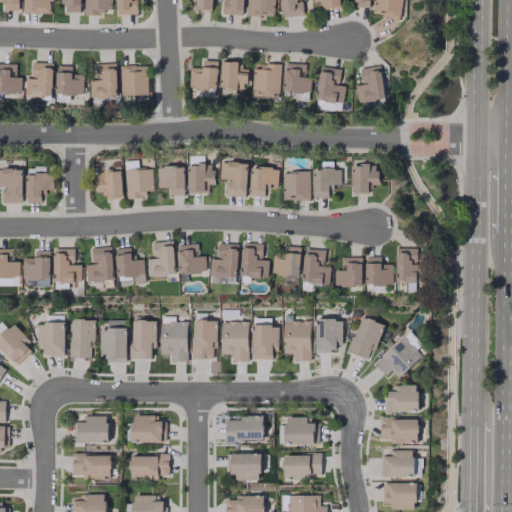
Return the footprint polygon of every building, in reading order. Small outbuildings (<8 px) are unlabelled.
[(18,10),(17,0),(0,0),(0,1),(2,1),(2,9),(18,10)] [(49,0),(23,0),(24,13),(49,13),(49,0)] [(62,0),(62,11),(79,11),(79,0),(62,0)] [(102,9),(110,9),(110,0),(85,0),(84,14),(102,15),(102,9)] [(135,0),(115,0),(116,14),(136,14),(135,0)] [(194,9),(211,10),(211,0),(194,0),(195,0),(194,9)] [(221,0),(221,13),(242,14),(242,0),(221,0)] [(273,16),(273,0),(247,0),(247,15),(273,16)] [(280,0),(282,17),(302,15),(301,0),(280,0)] [(339,8),(338,0),(312,0),(312,2),(319,2),(319,8),(339,8)] [(400,0),(373,0),(372,14),(399,17),(400,0)] [(189,67),(189,88),(216,89),(217,60),(201,60),(201,67),(189,67)] [(220,87),(228,87),(228,92),(235,92),(236,88),(246,89),(246,68),(237,68),(238,61),(221,61),(220,87)] [(15,63),(0,62),(0,92),(21,93),(21,77),(15,76),(15,63)] [(25,96),(51,96),(52,62),(35,62),(34,78),(25,78),(25,96)] [(91,97),(117,97),(116,62),(90,63),(91,97)] [(252,68),(252,91),(279,92),(279,63),(261,63),(261,68),(252,68)] [(303,64),(284,63),(283,91),(310,92),(310,77),(303,76),(303,64)] [(56,94),(83,94),(83,74),(71,74),(71,65),(56,65),(56,94)] [(148,94),(147,65),(122,66),(123,95),(148,94)] [(359,68),(362,84),(355,85),(358,103),(385,98),(378,65),(359,68)] [(340,68),(319,66),(316,100),(343,102),(345,85),(338,85),(340,68)] [(219,162),(219,179),(225,179),(224,195),(245,196),(246,163),(219,162)] [(213,184),(212,164),(186,164),(187,192),(207,191),(207,184),(213,184)] [(351,193),(368,193),(368,185),(377,184),(376,164),(350,165),(351,193)] [(168,194),(184,194),(183,166),(156,166),(156,187),(167,187),(168,194)] [(152,190),(151,167),(126,168),(127,198),(145,197),(145,190),(152,190)] [(248,195),(264,196),(264,184),(276,184),(277,168),(250,167),(248,195)] [(344,184),(343,167),(311,169),(312,198),(328,197),(327,184),(344,184)] [(21,168),(0,168),(0,186),(1,186),(1,202),(21,202),(21,168)] [(104,198),(121,198),(120,168),(94,169),(95,192),(103,191),(104,198)] [(281,171),(281,200),(309,199),(308,171),(281,171)] [(52,189),(52,173),(24,173),(25,202),(40,202),(40,189),(52,189)] [(174,275),(173,240),(152,241),(152,258),(147,258),(147,275),(174,275)] [(205,272),(205,255),(197,256),(197,243),(177,244),(178,273),(205,272)] [(237,243),(217,243),(217,258),(210,258),(209,276),(236,277),(237,243)] [(268,259),(261,259),(262,243),(241,243),(240,276),(267,277),(268,259)] [(271,274),(299,275),(300,246),(285,246),(284,253),(272,253),(271,274)] [(86,264),(86,281),(113,280),(112,247),(91,247),(91,264),(86,264)] [(131,259),(130,247),(115,247),(117,276),(134,276),(134,283),(144,282),(143,259),(131,259)] [(395,281),(416,281),(416,271),(422,271),(423,264),(416,264),(416,248),(396,247),(395,281)] [(18,258),(13,258),(13,248),(0,248),(0,277),(7,278),(7,285),(19,284),(18,258)] [(80,264),(74,264),(74,248),(53,249),(53,282),(81,282),(80,264)] [(330,266),(324,266),(324,249),(303,248),(302,282),(329,284),(330,266)] [(23,257),(23,278),(50,278),(49,250),(34,250),(34,257),(23,257)] [(361,286),(361,257),(342,256),(342,269),(334,269),(334,285),(361,286)] [(364,285),(392,285),(392,264),(380,263),(380,256),(365,256),(364,285)] [(347,352),(366,358),(369,348),(374,350),(383,323),(359,316),(347,352)] [(341,318),(314,319),(315,349),(341,349),(341,318)] [(94,319),(70,319),(70,357),(89,357),(90,341),(94,341),(94,319)] [(131,358),(151,358),(151,342),(155,341),(154,319),(130,320),(131,358)] [(211,358),(212,342),(215,342),(216,320),(192,319),(191,358),(211,358)] [(99,359),(125,359),(125,320),(106,320),(106,330),(99,330),(99,359)] [(309,320),(282,321),(282,353),(293,353),(293,360),(309,360),(309,320)] [(13,323),(7,329),(0,321),(0,348),(15,364),(29,350),(22,342),(27,338),(13,323)] [(64,322),(38,321),(38,355),(63,355),(64,322)] [(169,361),(186,361),(185,321),(158,322),(159,354),(169,353),(169,361)] [(230,353),(230,361),(247,360),(246,321),(219,321),(220,354),(230,353)] [(251,358),(271,358),(271,348),(277,348),(278,326),(269,326),(269,321),(251,321),(251,358)] [(397,378),(421,355),(402,335),(372,363),(384,375),(390,370),(397,378)] [(384,411),(416,411),(417,385),(391,384),(391,391),(385,391),(384,411)] [(154,414),(131,415),(132,441),(161,441),(161,421),(154,421),(154,414)] [(106,415),(85,416),(85,421),(73,422),(73,442),(107,441),(106,415)] [(263,439),(262,415),(224,416),(225,440),(263,439)] [(306,416),(284,416),(284,443),(314,444),(314,423),(306,423),(306,416)] [(389,443),(417,442),(417,418),(379,418),(379,439),(389,439),(389,443)] [(413,449),(385,450),(385,454),(380,454),(381,476),(413,475),(413,449)] [(72,475),(82,475),(82,478),(110,477),(109,453),(71,454),(72,475)] [(259,480),(260,453),(229,453),(229,479),(259,480)] [(130,455),(130,478),(158,478),(158,475),(168,475),(168,454),(130,455)] [(320,474),(320,454),(282,455),(282,478),(303,478),(303,477),(311,477),(311,475),(320,474)] [(416,483),(382,482),(381,503),(390,503),(390,509),(415,509),(416,483)] [(104,511),(104,494),(79,494),(79,500),(71,500),(71,511),(104,511)] [(162,511),(162,501),(154,501),(154,495),(132,494),(132,503),(125,503),(125,511),(162,511)] [(262,511),(262,495),(234,495),(234,498),(224,498),(224,511),(262,511)] [(325,511),(325,505),(319,505),(318,495),(286,495),(285,511),(325,511)]
